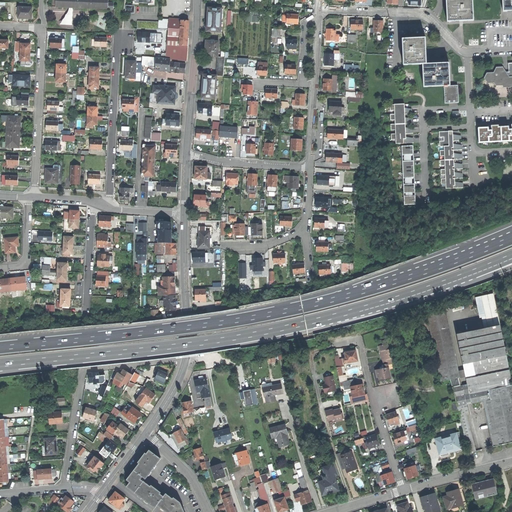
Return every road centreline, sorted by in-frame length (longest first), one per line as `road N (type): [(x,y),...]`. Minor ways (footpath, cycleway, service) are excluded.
road 1 (trunk): [(511,237),(407,277),(281,311),(0,348)]
road 2 (trunk): [(0,364),(259,333),(453,279)]
road 3 (residential): [(185,362),(81,373),(64,488)]
road 4 (residential): [(319,10),(413,13),(459,49),(511,48)]
road 5 (track): [(352,505),(310,350),(335,345)]
road 6 (residential): [(403,489),(361,341),(335,345)]
road 7 (residential): [(107,207),(123,39)]
road 8 (residential): [(43,28),(34,196)]
road 9 (tertiary): [(197,0),(186,153)]
road 10 (tertiary): [(184,213),(185,362)]
road 11 (residential): [(186,153),(310,168)]
